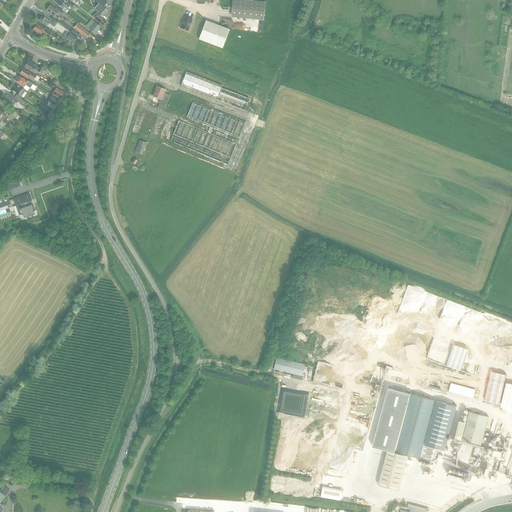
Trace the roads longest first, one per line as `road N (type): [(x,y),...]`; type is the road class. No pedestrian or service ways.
road 1 (unclassified): [(123,491),(167,398),(175,354),(159,294),(110,199),(160,0)]
road 2 (secondary): [(101,511),(154,346),(146,301),(92,194),(88,150),(101,87)]
road 3 (track): [(356,488),(327,481),(326,456),(354,371),(372,361),(368,328),(382,318),(405,318),(468,342),(484,377),(478,408)]
road 4 (unknown): [(93,505),(132,354),(127,310),(104,258)]
road 5 (track): [(0,400),(104,258)]
road 6 (track): [(174,363),(206,362),(346,394)]
road 7 (track): [(142,78),(282,132)]
road 8 (residential): [(67,62),(67,82),(85,97),(71,181)]
